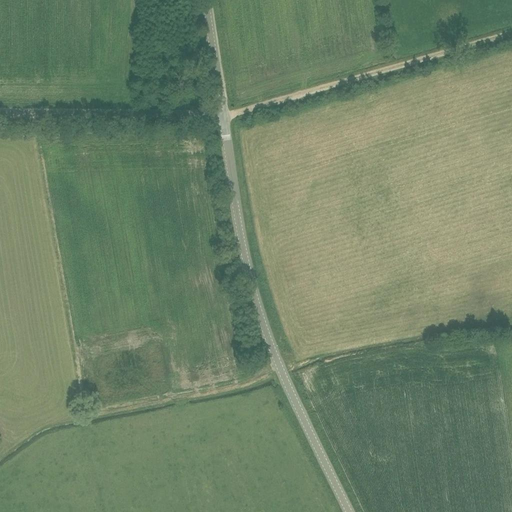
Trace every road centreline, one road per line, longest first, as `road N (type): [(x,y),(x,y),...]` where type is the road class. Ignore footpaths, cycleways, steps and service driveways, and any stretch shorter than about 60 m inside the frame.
road 1 (tertiary): [(349,511),(268,342),(220,118)]
road 2 (track): [(220,118),(511,33)]
road 3 (unclassified): [(220,118),(0,115)]
